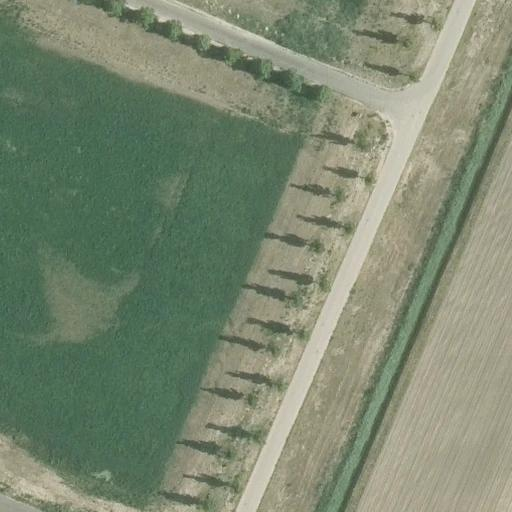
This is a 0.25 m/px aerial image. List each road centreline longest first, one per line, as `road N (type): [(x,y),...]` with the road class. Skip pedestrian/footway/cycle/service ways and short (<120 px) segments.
road 1 (residential): [(408,115),(240,511)]
road 2 (residential): [(129,0),(408,115)]
road 3 (residential): [(459,0),(408,115)]
